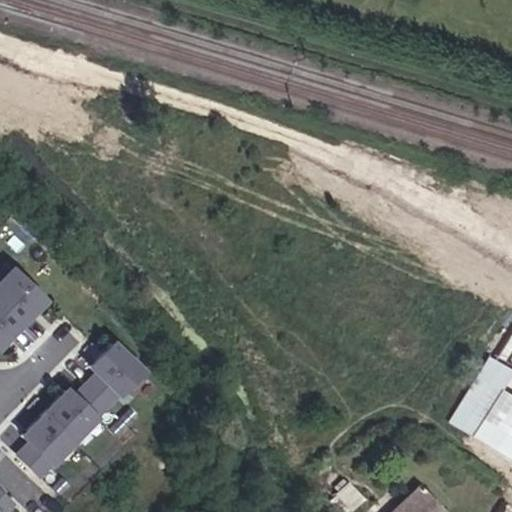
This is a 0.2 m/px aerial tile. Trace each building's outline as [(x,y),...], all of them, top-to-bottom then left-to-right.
[(6,260),(0,265),(0,339),(43,297),(6,260)] [(59,381),(14,431),(24,440),(13,452),(40,476),(140,364),(106,334),(80,363),(89,371),(71,392),(59,381)] [(444,436),(466,449),(493,404),(511,372),(511,340),(510,340),(489,376),(482,372),(444,436)] [(511,416),(493,404),(466,449),(475,455),(476,453),(489,432),(499,438),(511,417),(511,416)] [(476,453),(508,473),(511,465),(511,417),(499,438),(489,432),(476,453)] [(0,511),(12,497),(0,487),(0,511)] [(430,511),(418,499),(404,511),(430,511)]
